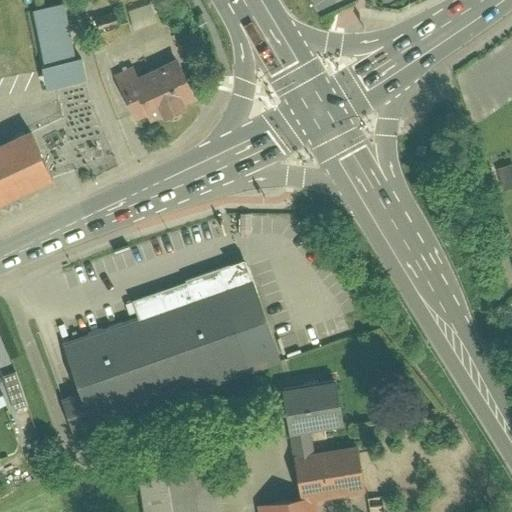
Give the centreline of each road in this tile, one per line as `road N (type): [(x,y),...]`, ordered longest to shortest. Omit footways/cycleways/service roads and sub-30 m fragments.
road 1 (primary): [(386,215),(511,431)]
road 2 (primary): [(475,13),(375,51),(320,44),(265,17)]
road 3 (secondary): [(180,181),(0,261)]
road 4 (primary): [(180,181),(367,182)]
road 5 (primary): [(241,0),(250,86),(206,169)]
road 6 (primary): [(386,215),(392,128),(416,57)]
road 7 (secondary): [(325,115),(206,169)]
